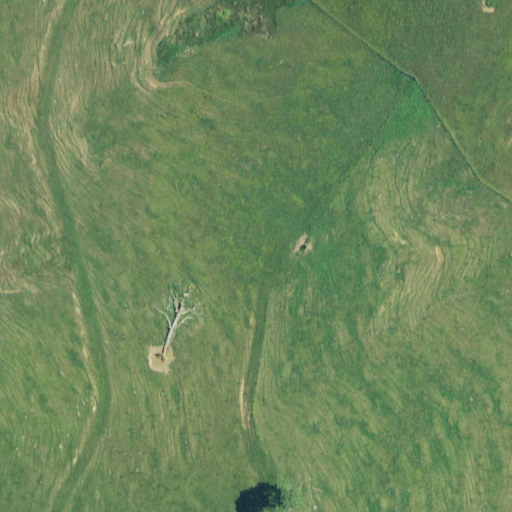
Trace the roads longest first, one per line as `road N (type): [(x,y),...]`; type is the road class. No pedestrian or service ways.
road 1 (track): [(58,511),(100,423),(103,392),(94,317),(41,133),(45,63),(69,0)]
road 2 (track): [(268,511),(270,474),(248,422),(261,296),(382,118)]
